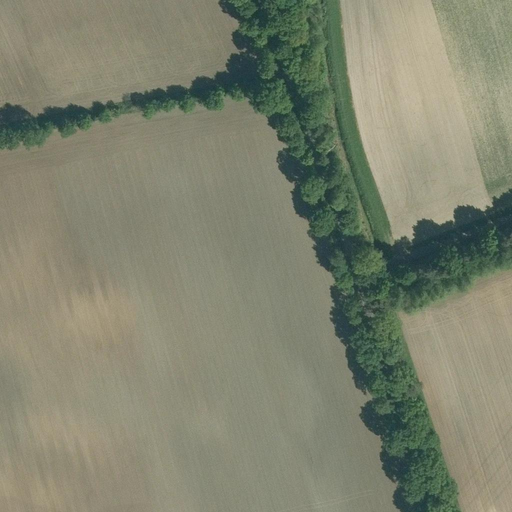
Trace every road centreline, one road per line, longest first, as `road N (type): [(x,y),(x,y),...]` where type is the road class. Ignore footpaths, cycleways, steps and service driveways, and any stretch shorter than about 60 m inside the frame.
road 1 (unclassified): [(365,287),(264,0)]
road 2 (unclassified): [(437,511),(365,287)]
road 3 (unclassified): [(511,230),(365,287)]
